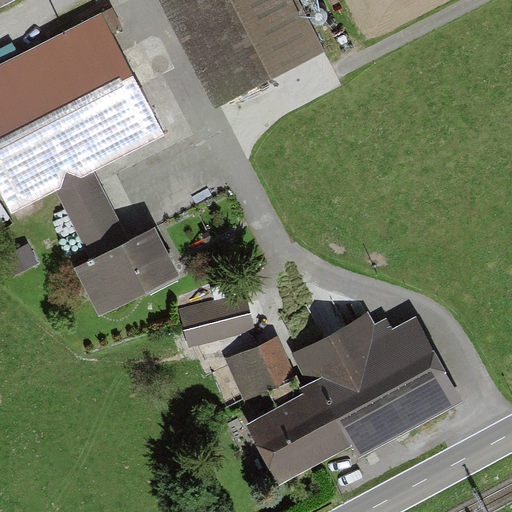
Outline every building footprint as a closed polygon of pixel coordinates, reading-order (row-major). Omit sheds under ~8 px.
[(220,0),(146,0),(203,99),(260,70),(220,0)] [(93,5),(0,55),(0,205),(1,207),(156,130),(93,5)] [(136,231),(59,274),(88,323),(166,279),(136,231)] [(260,328),(249,291),(183,312),(194,349),(260,328)] [(284,347),(306,391),(244,426),(282,495),(457,398),(418,331),(366,357),(340,316),(284,347)]
